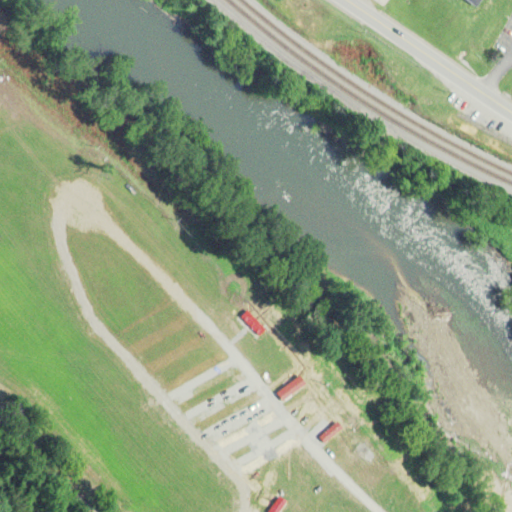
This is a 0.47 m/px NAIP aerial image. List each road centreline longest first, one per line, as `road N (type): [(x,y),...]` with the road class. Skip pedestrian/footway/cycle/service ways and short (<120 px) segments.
road 1 (secondary): [(511,110),(346,0)]
road 2 (residential): [(0,437),(102,511)]
